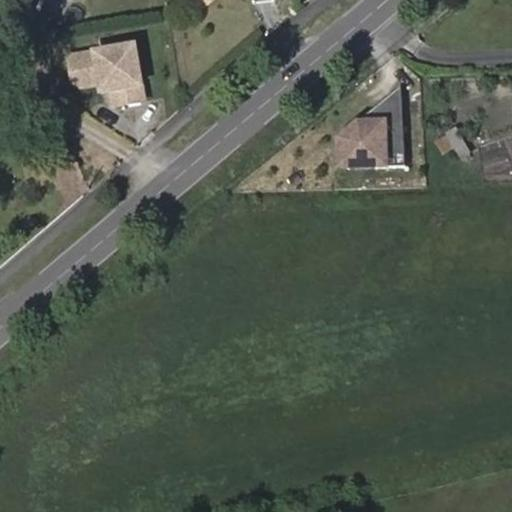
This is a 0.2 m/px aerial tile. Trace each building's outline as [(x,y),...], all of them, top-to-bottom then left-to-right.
[(116,110),(160,100),(148,42),(104,51),(116,110)] [(403,169),(401,89),(383,103),(383,113),(370,114),(346,133),(347,159),(373,158),(373,170),(403,169)] [(383,103),(370,114),(383,113),(383,103)] [(336,171),(373,170),(373,158),(347,159),(346,133),(336,141),(336,171)] [(462,138),(454,143),(461,159),(470,154),(462,138)]
